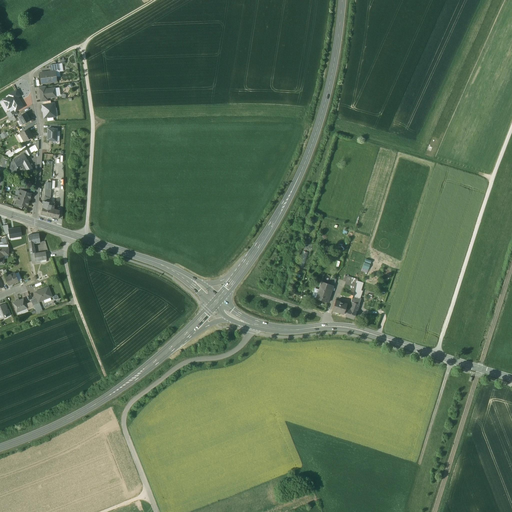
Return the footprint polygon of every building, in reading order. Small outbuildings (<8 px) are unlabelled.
[(50,71),(40,73),(41,84),(56,82),(55,71),(50,71)] [(45,89),(40,90),(41,99),(47,98),(56,97),(55,88),(45,89)] [(10,96),(3,100),(8,109),(13,106),(20,102),(17,98),(20,96),(16,91),(9,95),(10,96)] [(20,102),(13,106),(14,107),(13,108),(15,111),(23,107),(20,102)] [(43,105),(42,105),(44,118),(56,117),(54,103),(51,104),(43,105)] [(25,112),(17,117),(22,125),(30,120),(25,112)] [(57,129),(48,128),(47,140),(56,141),(56,136),(57,129)] [(28,129),(20,133),(23,137),(22,138),(24,142),(32,138),(29,133),(30,132),(28,129)] [(28,161),(24,154),(13,160),(17,167),(23,163),(26,169),(28,173),(33,170),(28,161)] [(32,194),(20,190),(18,197),(29,200),(32,194)] [(29,200),(18,197),(16,203),(23,205),(27,207),(29,200)] [(60,199),(55,198),(54,202),(54,209),(52,217),(58,219),(59,214),(59,211),(60,199)] [(49,202),(44,201),(41,214),(52,217),(54,209),(51,208),(52,205),(49,204),(49,202)] [(38,234),(28,235),(29,243),(29,244),(32,243),(40,242),(38,234)] [(0,248),(0,263),(3,263),(3,254),(8,254),(8,248),(0,248)] [(303,251),(299,266),(304,267),(308,252),(303,251)] [(45,253),(34,254),(35,261),(46,259),(45,253)] [(364,262),(361,271),(367,272),(370,264),(364,262)] [(15,273),(5,277),(9,286),(18,282),(15,273)] [(357,280),(344,276),(343,281),(345,282),(352,284),(356,285),(357,280)] [(331,285),(321,281),(319,289),(328,293),(331,285)] [(352,284),(345,282),(343,288),(349,291),(352,284)] [(48,287),(35,293),(37,297),(38,301),(51,296),(48,287)] [(349,291),(343,288),(341,295),(351,298),(352,296),(353,292),(349,291)] [(328,293),(319,289),(316,298),(327,303),(329,298),(327,297),(328,293)] [(352,296),(351,298),(350,302),(352,302),(359,304),(360,299),(358,298),(352,296)] [(37,297),(30,300),(31,302),(33,306),(39,303),(38,301),(37,297)] [(24,299),(13,303),(17,312),(27,308),(26,304),(24,299)] [(346,304),(335,300),(332,310),(343,314),(345,308),(346,304)] [(31,302),(26,304),(27,308),(28,310),(34,308),(33,306),(31,302)] [(352,302),(349,310),(356,312),(359,305),(359,304),(352,302)] [(5,304),(0,305),(0,318),(6,316),(5,315),(9,314),(5,304)] [(349,310),(348,310),(345,316),(354,319),(356,312),(349,310)]
